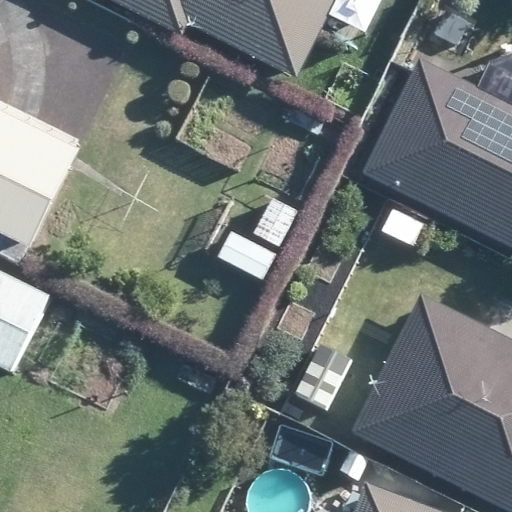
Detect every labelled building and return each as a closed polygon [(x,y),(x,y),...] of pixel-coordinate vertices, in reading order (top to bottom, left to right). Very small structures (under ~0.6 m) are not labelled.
[(303,83),(343,0),(104,0),(187,39),(192,29),(303,83)] [(511,108),(417,60),(359,174),(511,252),(511,108)] [(0,241),(20,252),(65,164),(70,154),(0,118),(0,241)] [(268,198),(249,234),(273,248),(293,213),(268,198)] [(214,257),(258,282),(272,257),(228,232),(214,257)] [(0,369),(7,373),(46,297),(0,273),(0,369)] [(511,511),(511,344),(485,330),(417,296),(347,431),(506,511),(511,511)] [(434,511),(360,483),(358,488),(348,511),(434,511)]
